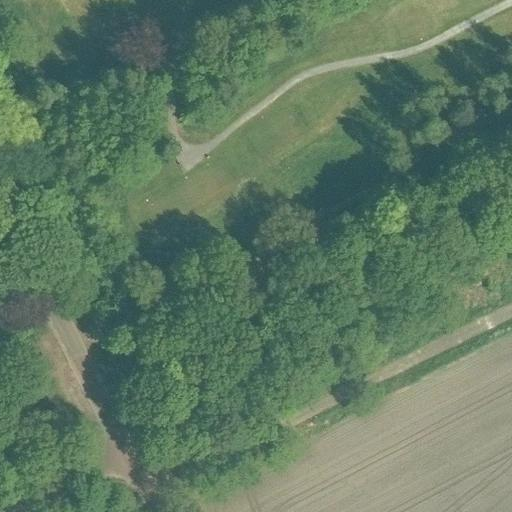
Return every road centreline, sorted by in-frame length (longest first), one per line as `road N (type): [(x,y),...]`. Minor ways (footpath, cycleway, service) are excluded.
road 1 (track): [(73,346),(384,207),(511,139)]
road 2 (track): [(511,187),(99,398)]
road 3 (tertiary): [(127,454),(0,196)]
road 4 (unclassified): [(11,511),(127,454)]
